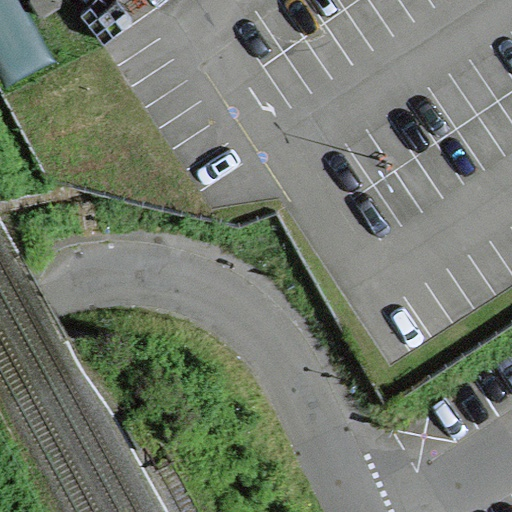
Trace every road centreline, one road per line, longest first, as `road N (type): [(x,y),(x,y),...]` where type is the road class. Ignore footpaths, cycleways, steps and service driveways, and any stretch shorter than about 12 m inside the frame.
road 1 (residential): [(363,511),(286,352),(253,307),(214,281),(136,271),(93,278),(0,318)]
road 2 (residential): [(393,511),(511,437)]
